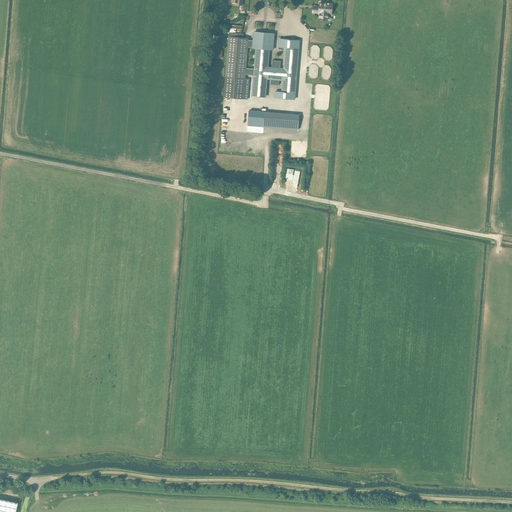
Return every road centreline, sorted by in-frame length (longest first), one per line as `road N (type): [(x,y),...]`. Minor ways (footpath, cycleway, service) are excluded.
road 1 (track): [(0,153),(264,203),(265,189),(498,238),(497,251)]
road 2 (track): [(511,502),(110,471),(0,474)]
